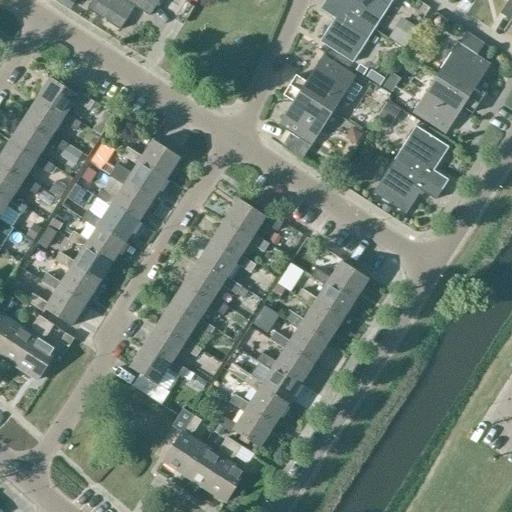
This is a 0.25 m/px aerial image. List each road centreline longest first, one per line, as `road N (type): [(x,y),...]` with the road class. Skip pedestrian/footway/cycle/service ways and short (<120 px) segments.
road 1 (residential): [(28,481),(241,145)]
road 2 (residential): [(276,511),(434,269)]
road 3 (residential): [(42,14),(241,145)]
road 4 (residential): [(241,145),(434,269)]
road 5 (residential): [(241,145),(302,0)]
road 6 (residential): [(434,269),(511,153)]
